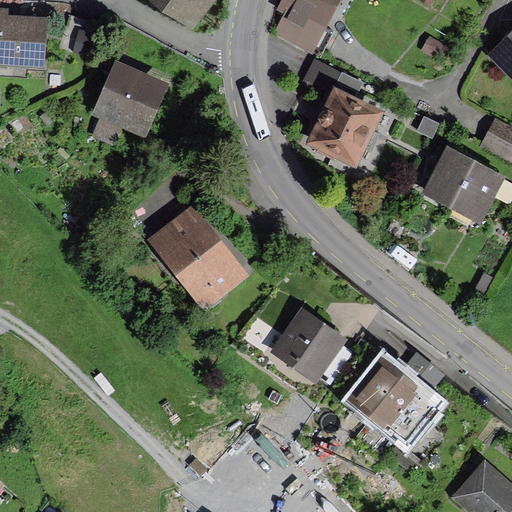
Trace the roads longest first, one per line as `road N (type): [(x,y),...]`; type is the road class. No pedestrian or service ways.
road 1 (trunk): [(511,266),(365,238),(0,194)]
road 2 (tertiary): [(254,0),(243,76),(277,171),(311,226),(511,380)]
